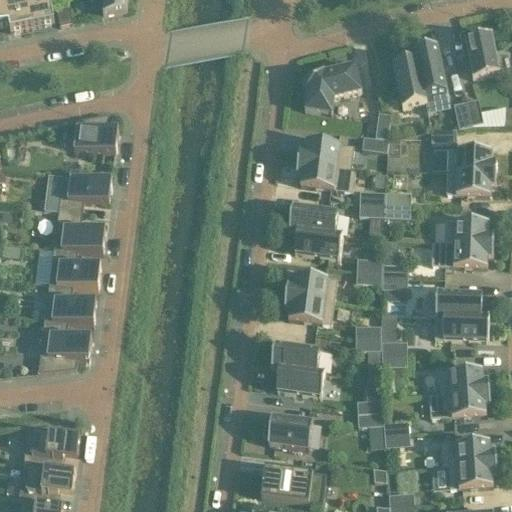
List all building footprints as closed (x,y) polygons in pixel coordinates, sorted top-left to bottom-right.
[(0,0),(0,30),(9,29),(10,29),(3,0),(0,0)] [(3,0),(10,29),(9,29),(11,36),(32,31),(25,0),(3,0)] [(48,0),(25,0),(32,31),(55,27),(48,0)] [(127,16),(128,0),(105,0),(103,21),(127,16)] [(60,31),(73,28),(68,3),(55,6),(60,31)] [(491,40),(492,39),(492,38),(464,44),(464,45),(466,45),(474,82),(472,82),(472,83),(500,77),(500,76),(499,76),(491,40)] [(413,56),(415,64),(416,63),(425,108),(449,103),(437,51),(413,56)] [(416,63),(415,64),(393,68),(402,113),(425,108),(416,63)] [(332,118),(334,102),(361,96),(355,69),(324,77),(323,77),(319,78),(318,78),(317,77),(316,76),(314,76),(313,76),(311,77),(310,77),(309,78),(308,79),(307,81),(306,82),(306,83),(306,85),(306,86),(307,88),(308,89),(309,90),(306,93),(307,94),(304,114),(332,118)] [(483,128),(478,104),(467,107),(471,130),(483,128)] [(466,107),(453,109),(459,134),(471,131),(466,107)] [(375,143),(388,145),(391,119),(379,118),(375,143)] [(77,126),(77,128),(74,155),(116,160),(119,137),(107,135),(109,119),(77,126)] [(457,147),(456,134),(431,135),(431,148),(457,147)] [(364,142),(362,155),(387,158),(389,145),(364,142)] [(300,155),(298,167),(351,174),(351,173),(354,151),(306,145),(305,155),(300,155)] [(448,154),(447,177),(496,179),(497,166),(492,166),(492,156),(448,154)] [(356,174),(351,173),(351,174),(298,167),(296,179),(302,180),(300,190),(353,197),(356,174)] [(496,191),(496,179),(447,177),(447,200),(490,201),(491,191),(496,191)] [(46,201),(44,214),(59,216),(59,217),(82,220),(84,207),(95,209),(109,211),(110,204),(112,187),(63,180),(60,203),(46,201)] [(360,196),(360,209),(385,210),(385,197),(360,196)] [(386,197),(385,210),(411,211),(411,199),(386,197)] [(360,209),(359,221),(370,222),(384,223),(385,210),(360,209)] [(335,240),(335,239),(338,216),(292,210),(289,235),(297,236),(297,235),(335,240)] [(410,224),(411,211),(385,210),(385,223),(410,224)] [(9,224),(9,216),(2,216),(1,223),(9,224)] [(103,260),(103,259),(106,236),(80,233),(82,220),(59,217),(54,253),(77,256),(77,257),(103,260)] [(445,226),(444,248),(444,249),(493,251),(494,238),(489,238),(489,228),(445,226)] [(343,240),(335,239),(335,240),(297,235),(297,236),(294,258),(340,264),(343,240)] [(432,248),(432,271),(487,273),(488,263),(493,263),(493,251),(444,249),(444,248),(432,248)] [(20,251),(3,249),(1,259),(19,262),(20,251)] [(76,269),(77,257),(77,256),(54,253),(49,289),(73,292),(73,293),(98,296),(101,272),(76,269)] [(357,264),(357,276),(382,277),(382,265),(357,264)] [(383,270),(383,282),(408,283),(408,271),(397,270),(383,270)] [(382,277),(357,276),(356,289),(381,290),(382,277)] [(288,289),(286,301),(335,307),(338,285),(294,279),(293,289),(288,289)] [(407,296),(408,283),(382,282),(382,295),(407,296)] [(49,289),(45,324),(68,327),(68,328),(94,331),(97,308),(71,305),(73,293),(73,292),(49,289)] [(428,321),(435,321),(435,320),(481,322),(481,321),(482,299),(429,296),(428,321)] [(332,330),(335,307),(286,301),(284,313),(290,314),(288,324),(332,330)] [(489,322),(481,321),(481,322),(435,320),(435,321),(435,344),(488,346),(489,322)] [(67,340),(68,328),(68,327),(45,324),(38,378),(76,374),(77,366),(89,367),(92,344),(67,340)] [(356,331),(356,344),(381,344),(381,331),(356,331)] [(381,344),(356,344),(356,356),(381,356),(381,344)] [(381,347),(382,360),(407,359),(407,347),(381,347)] [(271,373),(279,374),(279,373),(317,378),(317,377),(320,354),(274,348),(271,373)] [(407,359),(382,360),(382,372),(407,372),(407,359)] [(279,374),(276,396),(322,402),(325,378),(317,377),(317,378),(279,373),(279,374)] [(483,374),(439,378),(441,399),(441,400),(490,397),(489,384),(484,385),(483,374)] [(491,409),(490,397),(441,400),(441,399),(429,400),(430,424),(486,420),(485,410),(491,409)] [(383,417),(382,405),(357,407),(358,419),(383,417)] [(357,420),(358,433),(383,431),(382,418),(357,420)] [(313,426),(265,420),(262,441),(269,442),(268,450),(309,455),(313,426)] [(384,440),(410,439),(409,426),(383,428),(384,440)] [(23,471),(29,472),(54,475),(54,474),(55,463),(63,464),(64,459),(77,460),(79,451),(78,451),(79,445),(80,446),(80,442),(27,435),(24,459),(25,460),(23,471)] [(410,439),(384,440),(385,453),(410,451),(410,439)] [(490,446),(441,450),(443,473),(448,473),(447,472),(497,468),(496,456),(490,456),(490,446)] [(497,481),(497,468),(447,472),(448,473),(449,495),(493,492),(492,481),(497,481)] [(23,471),(19,507),(22,507),(49,510),(51,499),(59,500),(59,494),(73,496),(74,487),(73,487),(74,481),(75,481),(76,478),(54,475),(29,472),(23,471)] [(265,472),(261,502),(323,510),(327,479),(265,472)] [(373,474),(374,487),(387,488),(386,475),(373,474)] [(389,500),(389,511),(393,511),(415,511),(414,498),(389,500)]
